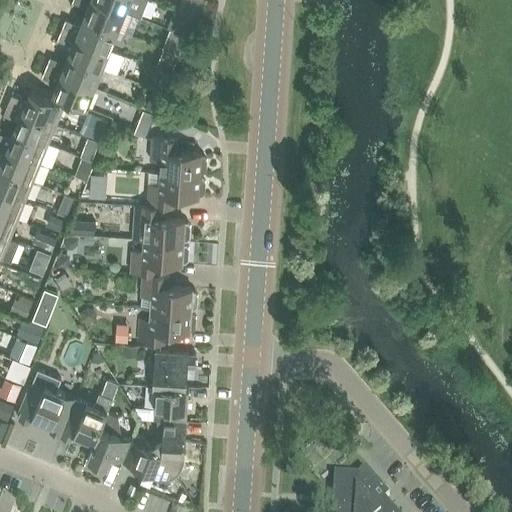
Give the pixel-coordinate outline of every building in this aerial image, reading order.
[(96,0),(89,0),(83,17),(117,31),(125,12),(96,0)] [(96,0),(125,12),(141,18),(148,0),(96,0)] [(180,0),(177,10),(194,17),(195,17),(199,8),(180,0)] [(65,20),(61,30),(109,50),(117,31),(83,17),(79,25),(65,20)] [(171,17),(166,28),(186,36),(187,33),(191,25),(171,17)] [(71,46),(67,54),(102,68),(109,50),(61,30),(56,40),(71,46)] [(172,36),(167,49),(179,54),(184,41),(172,36)] [(67,54),(60,73),(94,87),(102,68),(67,54)] [(164,56),(159,69),(171,74),(176,61),(164,56)] [(49,58),(46,67),(55,71),(59,62),(49,58)] [(55,71),(46,67),(41,78),(51,82),(55,71)] [(170,75),(171,74),(163,71),(157,86),(165,89),(166,86),(167,83),(170,75)] [(94,87),(60,73),(52,93),(86,107),(94,87)] [(152,88),(144,107),(155,111),(160,100),(163,93),(152,88)] [(11,95),(7,104),(55,124),(63,104),(29,90),(25,100),(11,95)] [(17,121),(13,129),(47,143),(55,124),(7,104),(2,115),(17,121)] [(144,107),(140,118),(145,120),(151,123),(155,111),(144,107)] [(90,115),(83,135),(88,137),(100,141),(107,122),(90,115)] [(0,134),(0,145),(40,162),(47,143),(13,129),(10,138),(0,134)] [(88,137),(80,156),(83,157),(92,161),(100,141),(88,137)] [(152,137),(150,159),(161,160),(160,172),(200,175),(200,171),(203,171),(207,168),(207,158),(204,154),(201,154),(201,153),(178,151),(179,139),(152,137)] [(106,144),(104,159),(114,160),(115,145),(106,144)] [(0,158),(1,159),(0,162),(0,167),(32,181),(40,162),(0,145),(0,158)] [(83,157),(76,175),(87,180),(94,162),(92,161),(83,157)] [(0,189),(24,200),(32,181),(0,167),(0,189)] [(93,172),(92,196),(106,197),(107,173),(93,172)] [(149,182),(147,205),(162,207),(174,207),(175,196),(198,197),(198,193),(202,193),(205,190),(206,180),(203,176),(200,176),(200,175),(160,172),(159,183),(149,182)] [(50,188),(47,196),(56,200),(53,207),(67,213),(73,197),(50,188)] [(0,211),(17,219),(24,200),(0,189),(0,211)] [(133,227),(133,238),(144,239),(183,242),(184,239),(187,239),(190,236),(191,226),(188,222),(185,222),(185,220),(161,218),(162,207),(147,205),(135,205),(133,227)] [(0,233),(9,238),(17,219),(0,211),(0,233)] [(51,213),(46,225),(60,230),(65,218),(51,213)] [(74,218),(68,231),(94,233),(95,220),(74,218)] [(38,229),(33,241),(52,249),(57,237),(38,229)] [(9,238),(0,233),(0,257),(12,262),(20,242),(9,238)] [(143,251),(132,250),(130,272),(142,273),(157,274),(158,263),(182,264),(182,261),(186,261),(189,258),(190,248),(187,244),(183,244),(183,242),(144,239),(143,251)] [(35,252),(30,266),(43,271),(49,257),(35,252)] [(70,254),(58,253),(58,265),(70,266),(70,254)] [(66,272),(56,278),(63,289),(73,283),(66,272)] [(169,275),(157,274),(142,273),(141,296),(152,296),(151,308),(190,310),(191,307),(194,308),(197,305),(198,294),(195,291),(192,290),(192,288),(168,286),(169,275)] [(46,323),(58,293),(45,288),(33,318),(46,323)] [(17,293),(9,312),(24,318),(32,299),(17,293)] [(139,318),(138,341),(164,343),(165,332),(189,334),(189,329),(193,329),(196,326),(197,316),(194,312),(190,312),(190,310),(151,308),(150,319),(139,318)] [(24,321),(19,336),(40,343),(46,328),(24,321)] [(118,326),(117,340),(131,341),(132,327),(118,326)] [(19,339),(12,356),(32,364),(39,347),(19,339)] [(120,344),(120,354),(125,355),(139,356),(139,345),(126,344),(120,344)] [(155,351),(152,385),(153,385),(155,385),(186,387),(187,367),(194,367),(195,354),(155,351)] [(99,352),(94,352),(91,361),(98,362),(104,360),(99,352)] [(21,361),(14,377),(25,381),(32,365),(21,361)] [(48,431),(60,436),(75,398),(57,391),(62,380),(37,369),(17,418),(28,423),(31,416),(50,425),(48,431)] [(127,375),(125,373),(120,373),(119,376),(119,379),(122,382),(125,381),(127,379),(127,375)] [(10,379),(6,390),(19,395),(23,384),(10,379)] [(152,385),(152,386),(155,386),(154,408),(155,408),(154,418),(158,419),(163,419),(186,421),(189,387),(186,387),(155,385),(153,385),(152,385)] [(74,434),(93,442),(94,442),(107,411),(112,399),(99,394),(94,406),(75,398),(60,436),(71,441),(74,434)] [(0,417),(6,420),(13,404),(0,399),(0,417)] [(112,457),(122,461),(131,440),(122,437),(120,417),(107,411),(94,442),(93,442),(86,458),(107,468),(112,457)] [(0,418),(0,440),(1,441),(8,422),(0,418)] [(158,419),(156,443),(175,474),(179,470),(182,465),(183,459),(186,421),(163,419),(158,419)] [(131,440),(122,461),(151,474),(159,476),(165,477),(170,476),(175,474),(156,443),(133,434),(131,440)] [(332,505),(331,511),(393,511),(391,509),(384,501),(388,497),(381,488),(365,470),(357,476),(334,475),(333,485),(332,503),(332,505)] [(0,503),(0,511),(13,511),(15,509),(0,503)]
